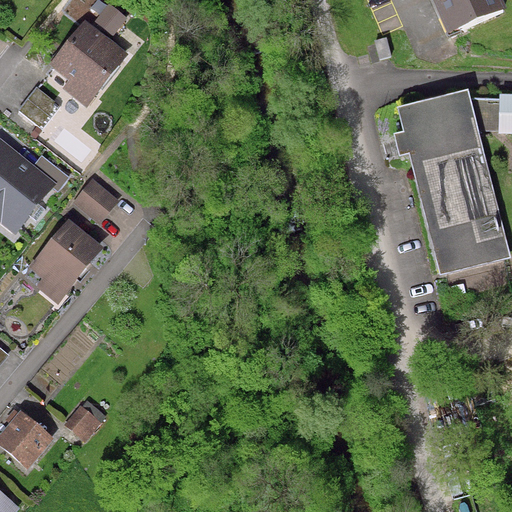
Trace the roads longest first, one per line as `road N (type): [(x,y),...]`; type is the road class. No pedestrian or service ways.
road 1 (residential): [(329,0),(442,511)]
road 2 (residential): [(0,402),(146,227)]
road 3 (unknown): [(351,88),(511,91)]
